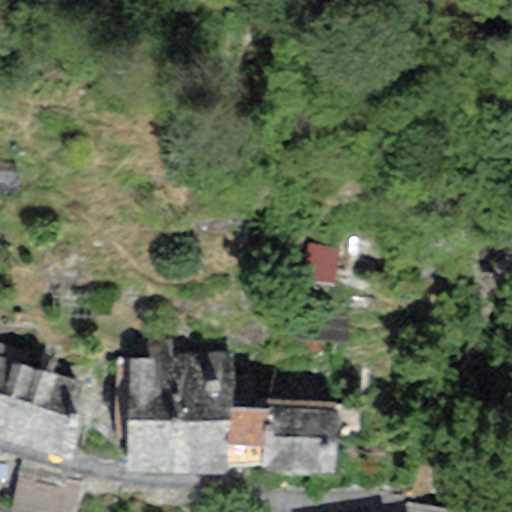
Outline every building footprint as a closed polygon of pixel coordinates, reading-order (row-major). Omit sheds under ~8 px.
[(337,249),(306,244),(301,280),(332,284),(337,249)] [(0,359),(16,364),(20,350),(0,344),(0,359)] [(230,354),(126,361),(126,472),(224,474),(224,465),(227,410),(230,354)] [(36,356),(32,368),(57,376),(61,363),(36,356)] [(0,437),(22,366),(16,364),(0,359),(0,437)] [(32,368),(22,366),(0,437),(0,440),(68,460),(87,385),(57,376),(32,368)] [(337,404),(267,403),(267,410),(267,466),(267,471),(336,472),(337,404)] [(511,414),(489,409),(482,438),(491,440),(511,445),(511,414)] [(224,465),(267,466),(267,410),(227,410),(224,465)] [(71,511),(80,477),(21,463),(9,511),(71,511)]
